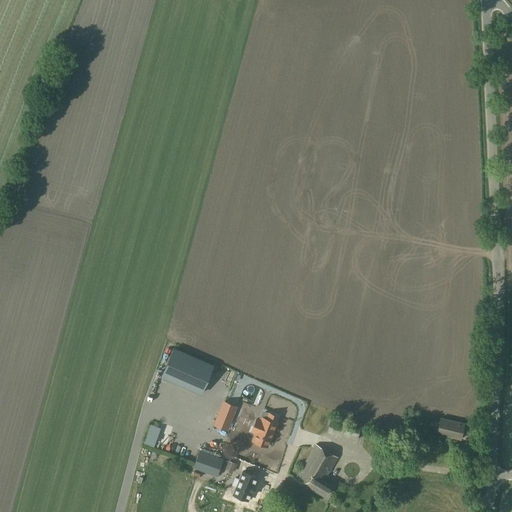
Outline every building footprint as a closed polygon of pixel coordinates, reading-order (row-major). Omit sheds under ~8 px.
[(173,349),(161,376),(201,393),(213,366),(173,349)] [(236,407),(223,402),(214,424),(227,429),(236,407)] [(259,417),(254,429),(258,431),(255,439),(270,445),(278,421),(278,420),(280,415),(271,411),(271,412),(267,410),(263,419),(259,417)] [(464,424),(440,418),(437,434),(460,439),(464,424)] [(327,433),(357,440),(361,427),(331,419),(327,433)] [(241,445),(248,423),(236,420),(229,441),(241,445)] [(315,445),(295,479),(324,496),(330,486),(323,482),(337,458),(315,445)] [(223,459),(199,451),(194,466),(217,474),(223,459)] [(269,461),(277,462),(278,452),(270,451),(269,461)] [(259,478),(244,472),(241,480),(236,478),(234,485),(238,487),(235,495),(250,501),(253,493),(254,494),(257,486),(256,486),(259,478)]
